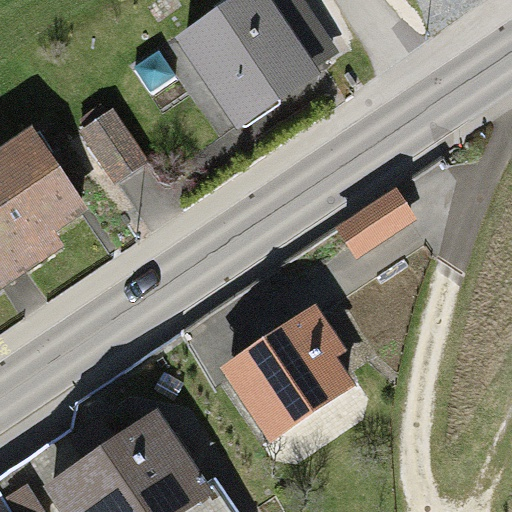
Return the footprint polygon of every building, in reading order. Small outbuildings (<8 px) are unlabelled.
[(254,3),(166,56),(226,155),(314,102),(254,3)] [(32,150),(0,171),(0,289),(87,232),(32,150)] [(393,209),(341,241),(360,271),(411,239),(393,209)] [(311,331),(221,388),(270,465),(360,409),(311,331)] [(195,511),(148,439),(47,504),(52,511),(195,511)]
